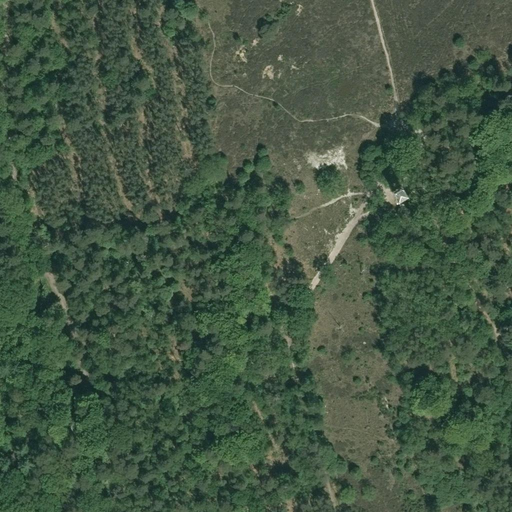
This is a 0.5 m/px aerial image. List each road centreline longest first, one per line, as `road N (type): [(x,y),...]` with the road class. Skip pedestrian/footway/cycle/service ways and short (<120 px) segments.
road 1 (track): [(118,511),(71,331),(19,203),(7,82)]
road 2 (track): [(371,194),(285,223),(226,220),(73,101),(7,82)]
